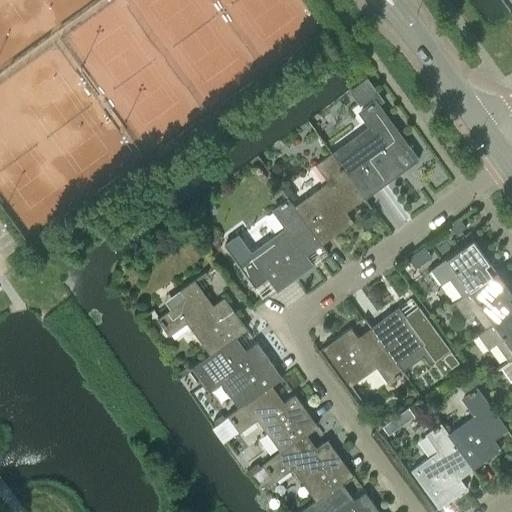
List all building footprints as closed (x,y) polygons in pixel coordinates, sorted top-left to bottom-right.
[(345,171),(364,197),(363,198),(364,199),(418,160),(376,102),(361,112),(375,133),(348,152),(356,163),(345,171)] [(345,171),(337,160),(332,153),(317,164),(330,182),(296,207),(295,208),(320,243),(319,243),(321,245),(353,222),(344,209),(354,202),(355,204),(363,198),(364,197),(345,171)] [(320,243),(295,208),(296,207),(290,200),(274,211),(286,228),(238,263),(255,285),(267,276),(278,291),(314,265),(305,253),(319,243),(320,243)] [(455,234),(465,227),(460,219),(450,226),(455,234)] [(462,297),(496,272),(473,239),(431,269),(442,284),(449,279),(462,297)] [(415,268),(432,255),(424,244),(407,257),(415,268)] [(487,329),(511,309),(511,293),(496,272),(462,297),(455,303),(465,317),(473,310),(487,329)] [(247,330),(225,298),(213,307),(194,281),(165,302),(170,310),(158,319),(169,334),(186,322),(210,356),(235,338),(236,338),(247,330)] [(423,345),(434,361),(449,350),(419,308),(404,318),(397,309),(370,329),(395,364),(423,345)] [(510,362),(511,360),(511,309),(487,329),(478,335),(488,349),(497,343),(510,362)] [(395,364),(370,329),(357,338),(350,328),(322,349),(351,387),(377,368),(388,384),(403,374),(395,364)] [(257,343),(245,351),(236,338),(235,338),(210,356),(194,367),(205,382),(221,370),(245,403),(245,404),(270,386),(271,386),(282,378),(257,343)] [(458,362),(450,352),(444,356),(452,366),(458,362)] [(511,360),(510,362),(502,368),(511,382),(511,381),(511,360)] [(178,371),(181,376),(190,369),(187,365),(178,371)] [(295,395),(283,404),(271,386),(270,386),(245,404),(245,403),(229,415),(240,431),(256,419),(280,452),(280,453),(306,435),(318,427),(295,395)] [(500,450),(493,440),(507,430),(477,389),(462,399),(474,416),(447,436),(473,470),(500,450)] [(212,420),(215,424),(225,418),(221,414),(212,420)] [(393,418),(382,426),(388,435),(399,426),(393,418)] [(473,470),(447,436),(440,425),(426,435),(438,452),(412,471),(439,509),(467,489),(460,480),(473,470)] [(316,449),(306,435),(280,453),(280,452),(264,464),(275,479),(291,467),(316,501),(340,482),(341,483),(352,474),(328,440),(316,449)] [(248,469),(251,473),(260,467),(257,462),(248,469)] [(354,500),(341,483),(340,482),(316,501),(300,511),(380,511),(365,492),(354,500)]
